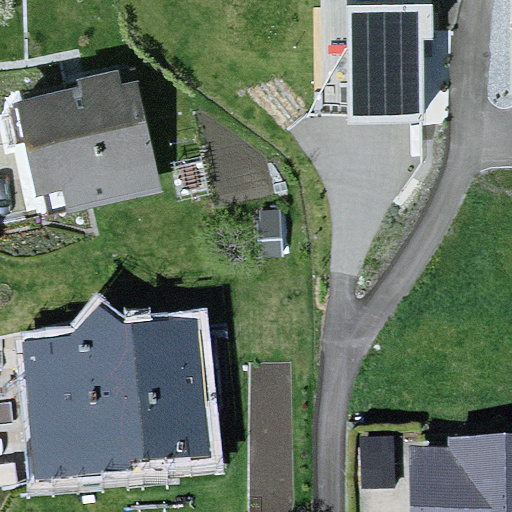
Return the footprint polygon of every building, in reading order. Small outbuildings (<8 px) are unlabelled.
[(430,5),(349,7),(352,120),(418,119),(416,38),(431,38),(430,5)] [(154,189),(132,87),(116,91),(113,74),(81,81),(83,91),(18,105),(37,192),(64,186),(69,208),(154,189)] [(202,450),(187,321),(121,329),(99,312),(79,334),(20,341),(35,469),(202,450)] [(370,442),(368,488),(400,489),(401,443),(370,442)] [(511,511),(511,442),(451,443),(451,454),(418,454),(418,511),(511,511)]
